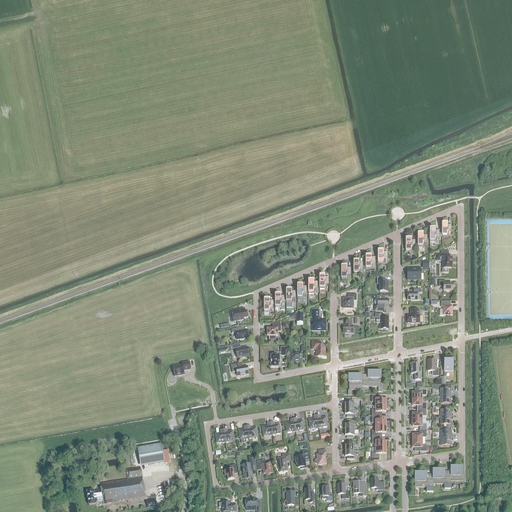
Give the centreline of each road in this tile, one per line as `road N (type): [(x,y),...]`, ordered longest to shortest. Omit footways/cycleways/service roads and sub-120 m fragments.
road 1 (residential): [(259,379),(257,293),(397,235)]
road 2 (residential): [(209,423),(220,490),(335,471)]
road 3 (residential): [(405,460),(460,451),(461,341)]
road 4 (residential): [(461,341),(459,209)]
road 5 (residential): [(209,423),(334,403)]
